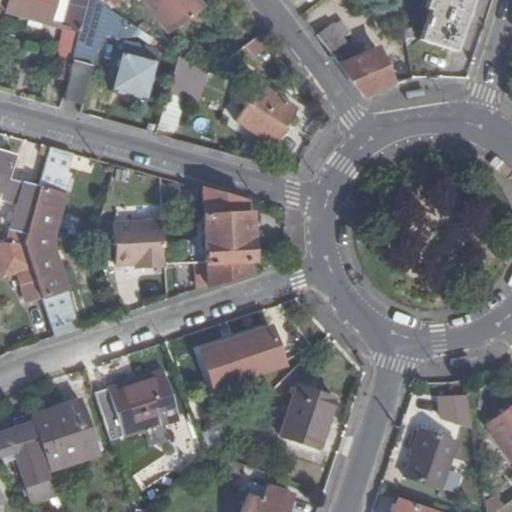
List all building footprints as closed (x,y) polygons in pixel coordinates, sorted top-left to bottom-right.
[(80,28),(87,0),(7,0),(5,11),(61,28),(54,58),(71,63),(71,60),(76,37),(80,28)] [(108,10),(92,0),(87,0),(80,28),(71,60),(91,66),(96,51),(102,38),(110,12),(108,10)] [(92,0),(108,10),(120,0),(144,0),(158,18),(181,0),(92,0)] [(453,52),(471,0),(426,0),(424,9),(429,10),(418,40),(453,52)] [(122,20),(110,12),(102,38),(116,42),(122,20)] [(330,24),(315,36),(361,96),(373,89),(390,83),(376,49),(356,58),(341,39),(349,33),(339,21),(332,27),(330,24)] [(109,89),(143,98),(153,64),(152,64),(155,51),(123,42),(109,89)] [(182,96),(191,67),(175,57),(165,92),(182,96)] [(71,63),(54,58),(47,64),(44,78),(65,84),(71,63)] [(91,66),(71,60),(71,63),(65,84),(61,99),(80,104),(91,66)] [(235,121),(270,143),(292,110),(257,86),(235,121)] [(179,129),(178,96),(161,97),(162,129),(179,129)] [(65,173),(70,153),(48,148),(37,188),(26,229),(23,243),(31,268),(40,297),(53,337),(78,329),(66,290),(66,289),(53,248),(52,236),(69,175),(65,173)] [(12,159),(0,154),(0,192),(3,194),(12,159)] [(130,185),(134,171),(115,166),(111,180),(130,185)] [(26,229),(37,188),(20,184),(13,213),(25,216),(22,228),(26,229)] [(247,239),(244,202),(199,189),(204,261),(193,262),(195,291),(249,273),(249,261),(251,261),(250,239),(247,239)] [(140,266),(163,265),(160,221),(109,224),(111,263),(133,262),(139,261),(140,266)] [(40,297),(31,268),(23,243),(0,242),(0,273),(1,277),(15,273),(25,302),(40,297)] [(280,366),(269,330),(199,352),(211,388),(280,366)] [(453,369),(458,368),(470,366),(469,358),(458,360),(452,361),(453,369)] [(93,394),(109,442),(160,426),(159,421),(176,415),(161,372),(93,394)] [(333,399),(297,388),(279,437),(316,449),(328,414),(333,399)] [(470,423),(469,393),(437,395),(438,425),(470,423)] [(29,418),(47,473),(64,468),(62,459),(94,449),(79,402),(29,418)] [(511,406),(485,426),(511,462),(511,406)] [(29,505),(55,497),(47,473),(29,418),(28,414),(14,418),(14,420),(12,422),(14,428),(0,432),(0,456),(4,455),(7,461),(14,459),(29,505)] [(316,449),(321,451),(333,416),(328,414),(316,449)] [(177,420),(176,415),(159,421),(160,426),(177,420)] [(454,443),(419,430),(404,477),(439,489),(454,443)] [(241,511),(286,511),(291,497),(265,488),(260,502),(246,498),(241,511)] [(427,511),(399,502),(395,511),(427,511)]
